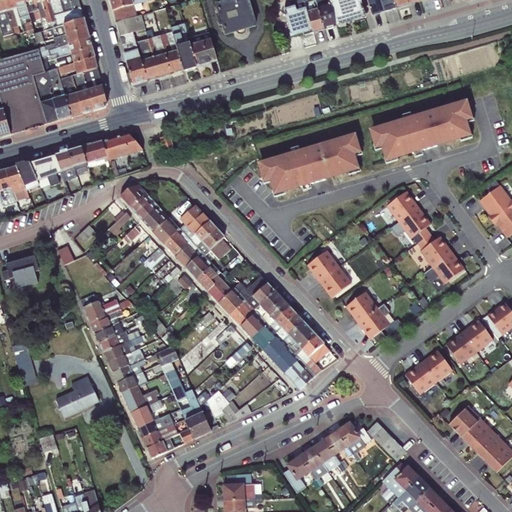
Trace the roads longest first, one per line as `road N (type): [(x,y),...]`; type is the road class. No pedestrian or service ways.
road 1 (tertiary): [(127,118),(511,17)]
road 2 (unknown): [(105,194),(297,406)]
road 3 (residential): [(353,356),(186,181),(155,172)]
road 4 (residential): [(353,356),(306,401),(169,467),(169,493)]
road 5 (residential): [(169,493),(385,390)]
road 6 (residential): [(155,172),(0,243)]
road 7 (residential): [(385,390),(501,511)]
road 8 (residential): [(369,373),(503,273)]
road 9 (residential): [(270,218),(427,170)]
road 10 (tertiary): [(0,155),(127,118)]
road 11 (residential): [(427,170),(503,273)]
road 12 (residential): [(127,118),(94,0)]
